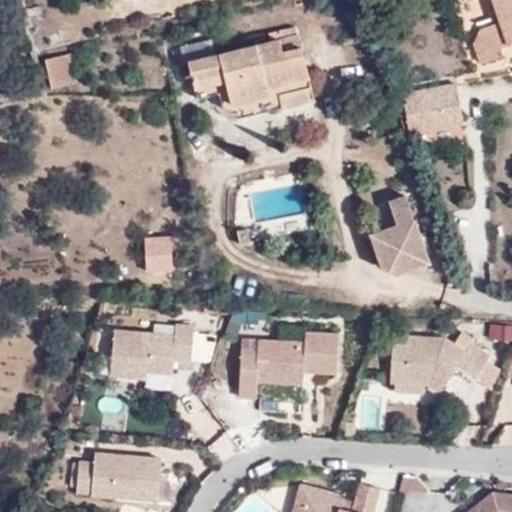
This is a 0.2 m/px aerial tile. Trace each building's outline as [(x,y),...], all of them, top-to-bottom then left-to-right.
[(511,0),(493,0),(501,22),(481,28),(473,42),(480,62),(504,55),(501,46),(511,42),(511,0)] [(268,85),(309,76),(299,34),(217,55),(212,39),(175,48),(179,64),(189,62),(197,98),(218,94),(223,106),(230,110),(238,111),(235,101),(269,93),(268,85)] [(77,82),(71,53),(45,60),(52,88),(77,82)] [(315,99),(309,76),(268,85),(269,93),(235,101),(238,111),(239,117),(315,99)] [(462,124),(457,84),(405,94),(412,133),(462,124)] [(428,261),(406,195),(388,202),(397,224),(372,234),(383,266),(397,273),(428,261)] [(143,235),(146,272),(173,269),(170,233),(143,235)] [(511,339),(511,324),(490,321),(487,335),(511,339)] [(108,372),(144,376),(145,369),(170,372),(171,358),(189,359),(193,325),(174,323),(173,334),(113,327),(108,372)] [(310,371),(334,372),(335,333),(302,332),(302,342),(239,339),(236,397),(253,398),(254,381),(300,383),(300,371),(301,357),(311,357),(310,371)] [(390,334),(388,380),(393,381),(422,383),(427,383),(438,390),(449,373),(445,370),(449,365),(453,368),(454,366),(466,373),(478,348),(468,342),(462,351),(442,338),(390,334)] [(478,348),(466,373),(472,378),(488,355),(478,348)] [(300,371),(310,371),(311,357),(301,357),(300,371)] [(393,381),(392,388),(422,391),(422,383),(393,381)] [(88,492),(153,498),(158,457),(92,450),(91,460),(76,459),(73,489),(88,491),(88,492)] [(371,511),(378,487),(358,482),(353,500),(350,511),(339,508),(341,500),(324,495),(326,489),(299,482),(293,505),(302,507),(301,511),(371,511)] [(326,489),(324,495),(341,500),(342,497),(343,494),(326,489)] [(511,492),(493,490),(485,496),(504,499),(511,492)] [(485,496),(463,511),(511,511),(511,492),(504,499),(485,496)] [(341,500),(339,508),(350,511),(353,500),(342,497),(341,500)]
